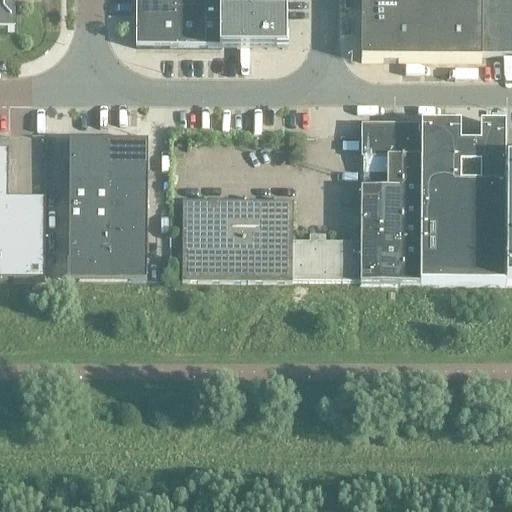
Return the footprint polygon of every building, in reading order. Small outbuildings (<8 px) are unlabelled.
[(0,0),(0,33),(14,33),(14,0),(0,0)] [(282,16),(282,0),(135,0),(135,50),(219,51),(219,54),(286,54),(286,17),(282,16)] [(481,59),(481,0),(361,0),(361,64),(481,65),(481,59)] [(511,59),(511,0),(481,0),(481,59),(511,59)] [(420,288),(421,128),(361,128),(360,162),(386,162),(386,176),(373,176),(373,192),(360,192),(360,246),(360,285),(360,288),(420,288)] [(504,289),(504,168),(505,129),(480,129),(480,148),(460,148),(460,129),(421,128),(420,288),(504,289)] [(108,192),(108,145),(69,145),(69,191),(108,192)] [(147,192),(147,145),(108,145),(108,192),(147,192)] [(0,284),(45,285),(45,204),(8,204),(8,156),(0,155),(0,284)] [(108,215),(108,192),(69,191),(68,215),(108,215)] [(147,215),(147,192),(108,192),(108,215),(147,215)] [(360,285),(360,246),(325,245),(325,239),(309,239),(309,245),(292,245),(293,206),(182,205),(181,286),(292,286),(292,284),(360,285)] [(107,238),(108,215),(68,215),(68,238),(107,238)] [(147,238),(147,215),(108,215),(107,238),(147,238)] [(107,261),(107,238),(68,238),(68,261),(107,261)] [(146,262),(147,238),(107,238),(107,261),(146,262)] [(107,285),(107,261),(68,261),(68,284),(107,285)] [(146,285),(146,262),(107,261),(107,285),(146,285)]
